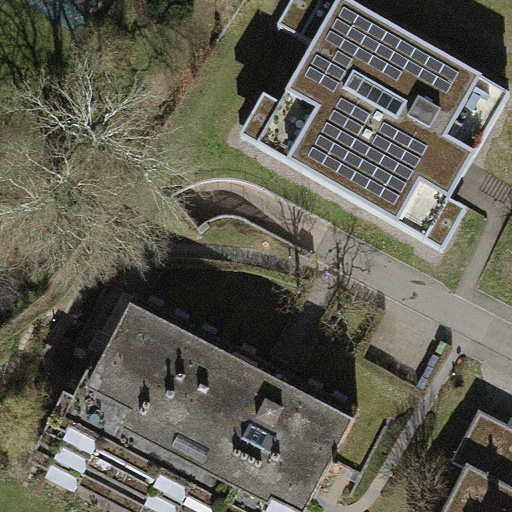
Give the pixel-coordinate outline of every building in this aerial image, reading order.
[(510,95),(337,0),(321,0),(301,37),(314,44),(280,105),(286,109),(262,151),(428,243),(510,95)] [(321,0),(292,0),(275,32),(294,43),(301,37),(321,0)] [(262,151),(286,109),(280,105),(260,95),(236,137),(262,151)] [(302,511),(355,412),(136,296),(103,357),(96,353),(59,422),(70,427),(43,477),(71,492),(81,474),(152,511),(302,511)] [(451,462),(463,468),(465,464),(507,486),(511,476),(511,427),(479,410),(451,462)] [(511,511),(511,488),(507,486),(465,464),(463,468),(440,511),(511,511)]
